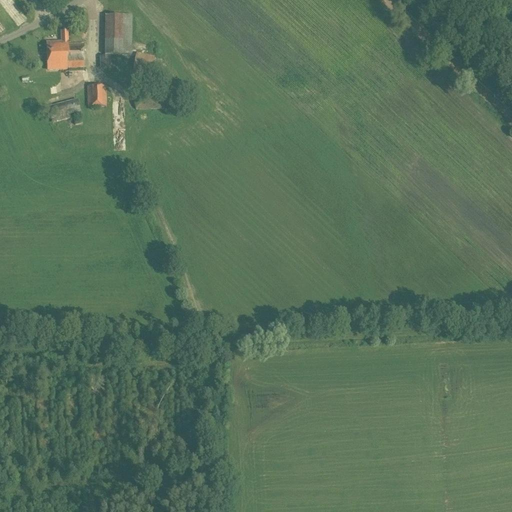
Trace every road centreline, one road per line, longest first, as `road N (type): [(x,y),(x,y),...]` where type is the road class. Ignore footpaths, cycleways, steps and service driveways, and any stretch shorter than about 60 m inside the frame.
road 1 (track): [(511,329),(0,359)]
road 2 (track): [(0,482),(218,466),(222,345)]
road 3 (track): [(384,0),(511,122)]
